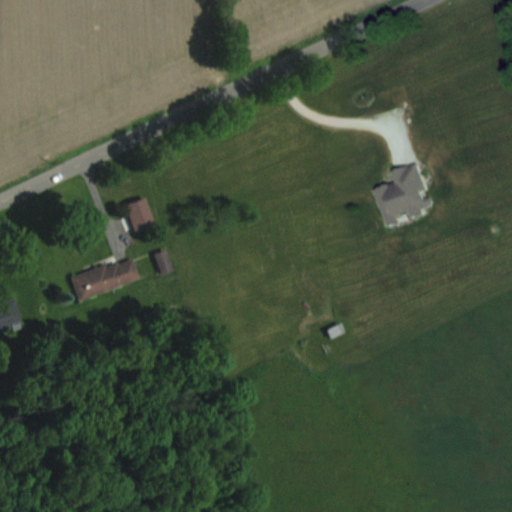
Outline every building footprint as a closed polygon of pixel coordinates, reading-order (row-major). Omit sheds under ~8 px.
[(420,163),(393,171),(396,183),(376,189),(387,226),(425,215),(423,208),(432,205),(420,163)] [(159,272),(170,269),(165,249),(154,252),(159,272)] [(69,276),(76,298),(138,279),(130,256),(69,276)] [(0,331),(19,327),(12,302),(0,305),(0,331)] [(343,329),(338,322),(326,330),(330,337),(343,329)]
